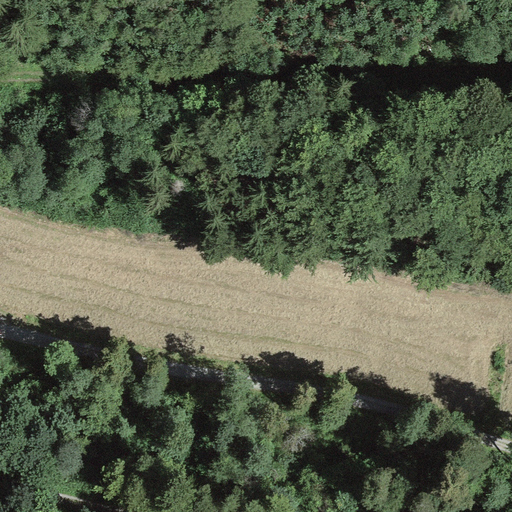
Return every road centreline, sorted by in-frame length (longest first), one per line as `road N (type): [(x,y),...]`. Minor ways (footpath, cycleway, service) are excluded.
road 1 (track): [(0,332),(373,404),(511,446)]
road 2 (track): [(0,79),(256,83),(511,70)]
road 3 (track): [(0,486),(120,511)]
